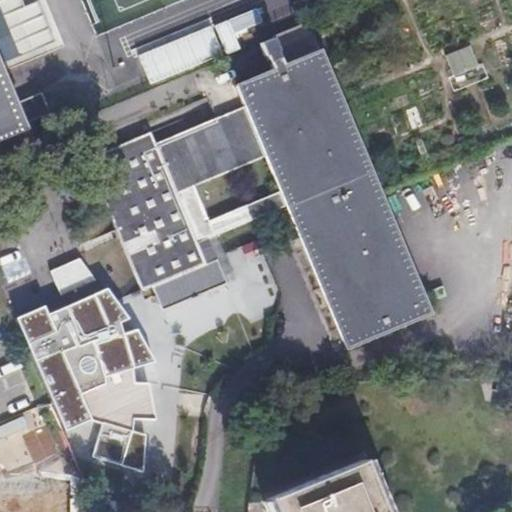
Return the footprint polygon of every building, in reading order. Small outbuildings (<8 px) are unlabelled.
[(226,17),(137,55),(150,84),(238,46),(226,17)] [(443,54),(452,77),(476,67),(467,44),(443,54)] [(197,261),(185,266),(176,246),(268,208),(327,350),(412,314),(359,188),(300,47),(215,82),(227,112),(137,149),(130,134),(67,160),(121,292),(132,288),(143,314),(208,287),(197,261)] [(0,105),(0,123),(3,131),(19,124),(28,120),(19,98),(0,105)] [(61,260),(31,273),(42,297),(68,285),(76,281),(61,260)] [(93,303),(88,296),(31,320),(26,308),(0,319),(0,326),(45,433),(74,421),(84,424),(75,457),(125,476),(126,438),(114,434),(115,423),(137,423),(127,387),(116,388),(115,373),(135,367),(119,336),(106,340),(101,327),(109,323),(93,303)] [(380,511),(356,454),(261,494),(268,511),(380,511)]
